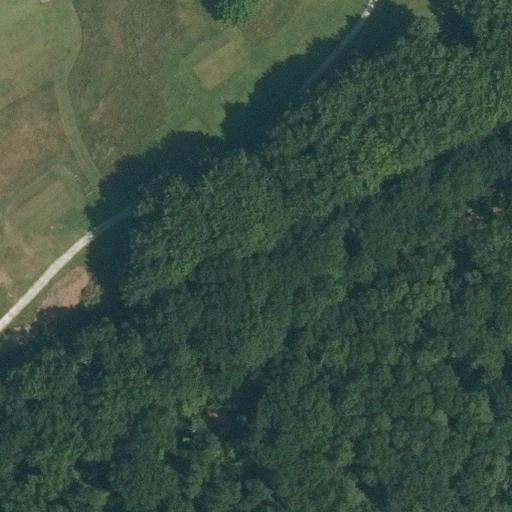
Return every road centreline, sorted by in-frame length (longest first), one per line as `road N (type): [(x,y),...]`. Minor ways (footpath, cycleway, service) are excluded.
road 1 (track): [(0,388),(511,124)]
road 2 (track): [(511,178),(0,437)]
